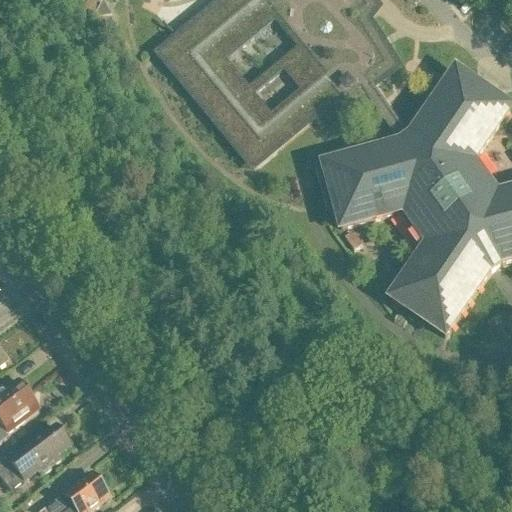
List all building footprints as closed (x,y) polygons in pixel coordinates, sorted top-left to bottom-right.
[(179,81),(253,171),(333,105),(344,118),(360,104),(362,107),(365,111),(395,153),(346,166),(345,164),(315,172),(327,217),(335,215),(341,236),(398,220),(425,257),(391,306),(411,320),(409,324),(424,334),(426,330),(445,343),(491,278),(501,271),(501,270),(511,267),(511,198),(503,201),(477,165),(511,116),(490,102),(493,98),(479,89),(477,93),(460,81),(456,78),(454,81),(411,144),(372,90),(385,81),(396,73),(392,67),(388,60),(384,53),(380,46),(375,39),(371,33),(366,26),(376,13),(365,0),(169,0),(171,1),(170,0),(233,0),(161,60),(179,81)] [(103,8),(95,21),(97,24),(112,22),(103,8)] [(492,323),(495,329),(502,326),(499,319),(492,323)] [(504,384),(496,370),(466,388),(475,402),(504,384)] [(0,420),(28,399),(27,398),(29,396),(23,388),(21,389),(19,386),(6,396),(2,397),(0,398),(0,420)] [(0,420),(0,443),(25,425),(25,422),(38,412),(28,399),(0,420)] [(56,432),(23,457),(16,449),(0,462),(0,479),(11,495),(32,479),(34,482),(39,481),(49,474),(51,470),(53,468),(50,465),(70,451),(56,432)] [(92,479),(47,511),(94,511),(109,502),(92,479)]
